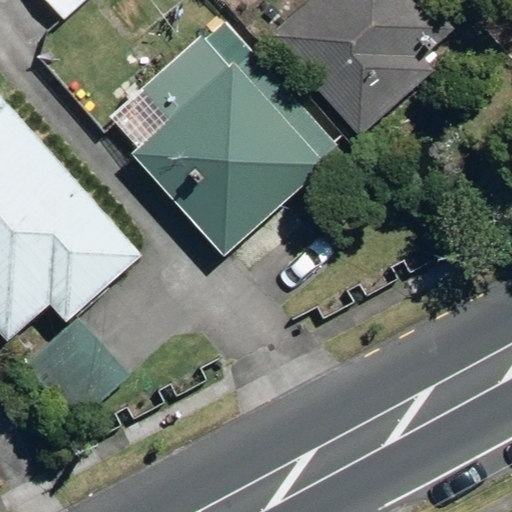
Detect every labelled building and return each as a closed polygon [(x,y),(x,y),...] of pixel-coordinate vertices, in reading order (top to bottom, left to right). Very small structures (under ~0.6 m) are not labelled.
[(43,0),(66,23),(89,0),(43,0)] [(426,0),(308,0),(269,35),(359,136),(433,71),(421,59),(453,30),(426,0)] [(166,126),(130,157),(223,261),(325,171),(320,164),(337,149),(250,51),(229,70),(200,38),(137,94),(166,126)] [(0,338),(7,346),(48,310),(65,328),(143,260),(0,97),(0,338)] [(25,366),(76,427),(131,382),(79,321),(25,366)]
